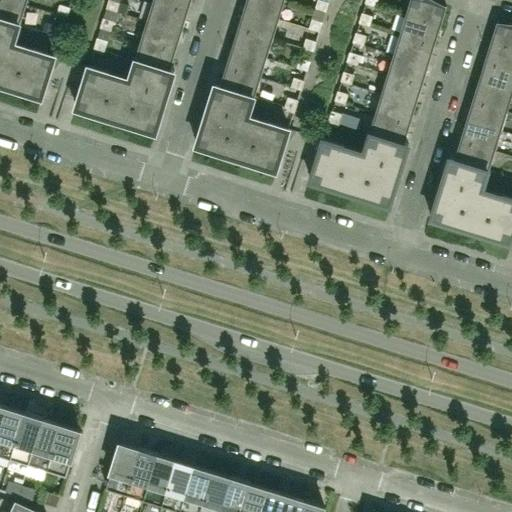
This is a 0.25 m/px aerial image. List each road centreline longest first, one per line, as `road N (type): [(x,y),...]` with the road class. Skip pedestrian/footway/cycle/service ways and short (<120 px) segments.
road 1 (secondary): [(0,267),(511,427)]
road 2 (secondary): [(511,382),(0,224)]
road 3 (residential): [(398,255),(475,0)]
road 4 (residential): [(355,475),(115,398)]
road 5 (residential): [(398,255),(166,180)]
road 6 (residential): [(166,180),(223,0)]
road 7 (residential): [(166,180),(0,127)]
road 8 (residential): [(474,511),(355,475)]
road 9 (residential): [(0,363),(115,398)]
